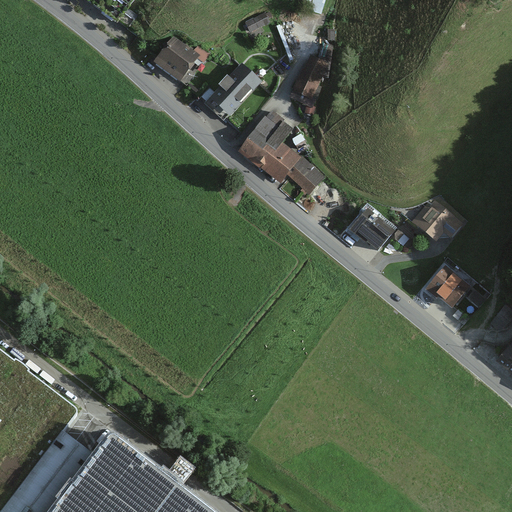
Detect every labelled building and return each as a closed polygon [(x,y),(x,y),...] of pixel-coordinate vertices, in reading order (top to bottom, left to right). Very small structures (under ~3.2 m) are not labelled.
[(81,0),(116,24),(133,0),(81,0)] [(311,0),(308,10),(324,14),(327,0),(311,0)] [(264,16),(246,24),(249,32),(268,25),(264,16)] [(197,57),(173,40),(155,66),(178,83),(197,57)] [(327,64),(311,57),(295,93),(312,100),(327,64)] [(260,86),(240,68),(210,101),(230,119),(260,86)] [(293,132),(271,115),(241,152),(280,183),(287,177),(308,197),(323,182),(300,159),(282,145),(293,132)] [(429,209),(426,206),(412,224),(437,244),(444,235),(451,241),(464,225),(435,201),(429,209)] [(396,232),(368,210),(350,232),(378,254),(396,232)] [(469,287),(445,268),(428,291),(452,309),(469,287)] [(475,290),(469,298),(480,306),(486,298),(475,290)] [(511,343),(496,362),(511,375),(511,343)] [(210,511),(112,437),(96,459),(63,434),(79,412),(0,351),(0,511),(210,511)]
